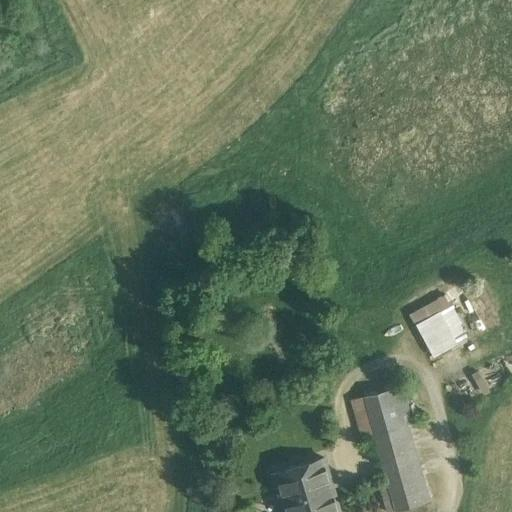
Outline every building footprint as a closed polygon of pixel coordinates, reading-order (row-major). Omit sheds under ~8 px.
[(446,291),(409,312),(433,355),(470,334),(446,291)] [(384,347),(354,361),(360,374),(390,360),(384,347)] [(404,384),(365,395),(376,433),(376,434),(405,426),(415,423),(404,384)] [(376,433),(365,395),(354,399),(364,436),(376,433)] [(405,426),(376,434),(397,510),(426,502),(405,426)] [(340,511),(324,457),(274,472),(285,511),(340,511)]
